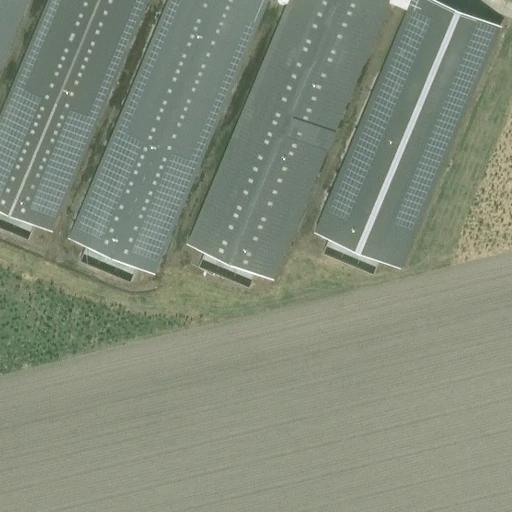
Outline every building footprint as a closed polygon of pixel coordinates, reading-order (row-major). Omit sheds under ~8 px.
[(0,0),(0,65),(27,0),(0,0)] [(45,0),(0,109),(0,208),(51,230),(146,0),(45,0)] [(165,0),(67,237),(153,273),(266,0),(165,0)] [(198,265),(247,286),(254,271),(273,279),(388,2),(388,0),(286,0),(186,243),(204,250),(198,265)] [(399,268),(500,26),(438,0),(388,0),(388,2),(405,10),(313,232),(328,238),(322,253),(372,274),(378,259),(399,268)]
